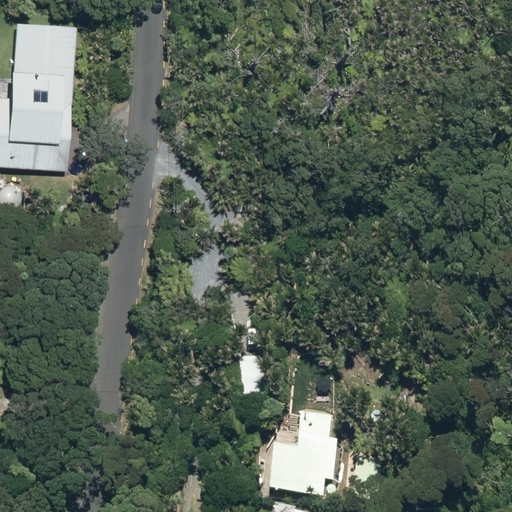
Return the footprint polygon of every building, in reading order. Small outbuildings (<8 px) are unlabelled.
[(0,101),(0,170),(62,174),(72,31),(13,27),(8,102),(0,101)] [(56,175),(0,172),(0,210),(54,214),(56,175)] [(238,358),(236,387),(253,388),(254,359),(238,358)] [(268,446),(263,491),(320,496),(324,464),(330,465),(332,440),(326,440),(328,416),(296,414),(293,448),(268,446)] [(354,454),(351,488),(365,489),(368,456),(354,454)]
